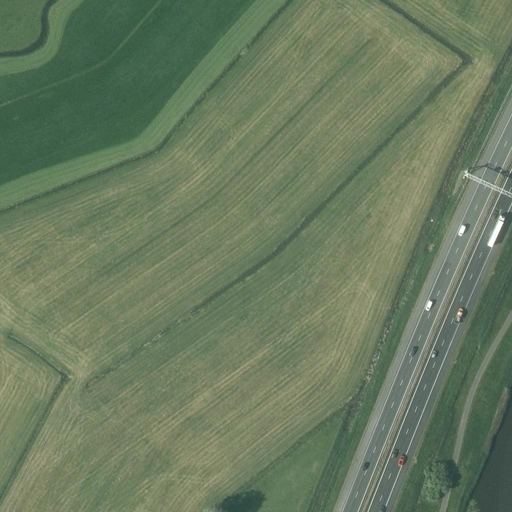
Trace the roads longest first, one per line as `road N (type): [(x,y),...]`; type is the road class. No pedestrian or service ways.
road 1 (motorway): [(511,126),(475,197),(350,511)]
road 2 (motorway): [(376,511),(511,185)]
